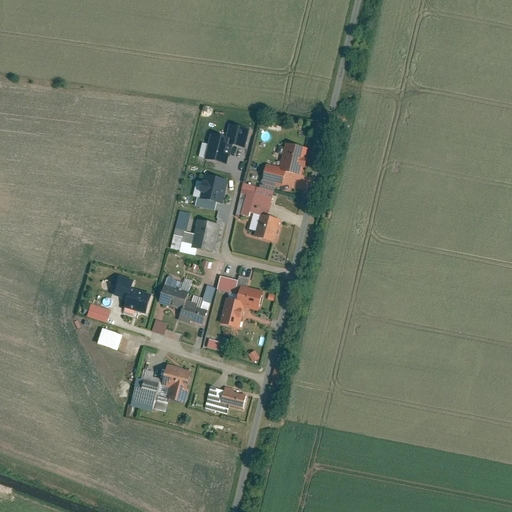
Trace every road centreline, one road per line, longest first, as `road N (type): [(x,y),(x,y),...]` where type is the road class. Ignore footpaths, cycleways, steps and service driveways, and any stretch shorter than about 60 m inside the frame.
road 1 (residential): [(359,0),(295,274)]
road 2 (residential): [(295,274),(235,511)]
road 3 (residential): [(295,274),(221,254),(239,169)]
